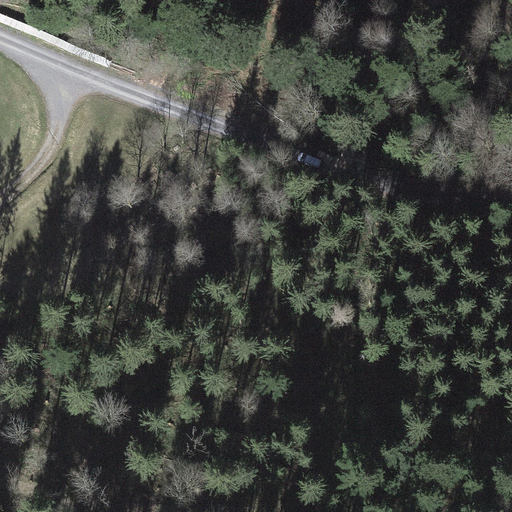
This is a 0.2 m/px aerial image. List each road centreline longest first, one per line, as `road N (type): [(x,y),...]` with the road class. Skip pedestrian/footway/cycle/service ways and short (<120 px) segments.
road 1 (track): [(0,41),(208,132),(439,194),(511,196)]
road 2 (track): [(0,192),(54,143),(86,81)]
